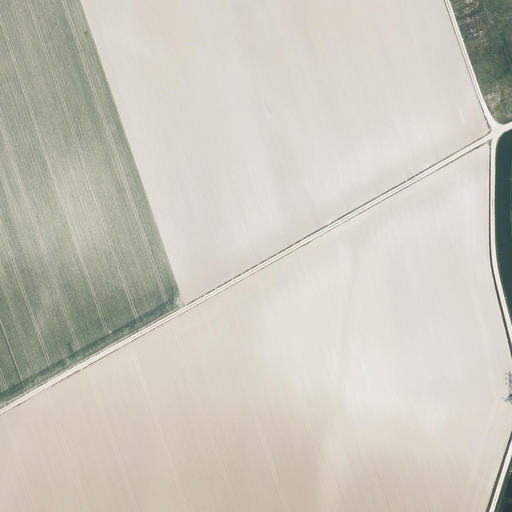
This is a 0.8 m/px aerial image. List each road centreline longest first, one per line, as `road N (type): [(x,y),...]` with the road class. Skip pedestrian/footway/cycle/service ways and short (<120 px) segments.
road 1 (track): [(0,411),(493,135)]
road 2 (track): [(493,135),(491,250),(511,337)]
road 3 (track): [(493,135),(445,0)]
